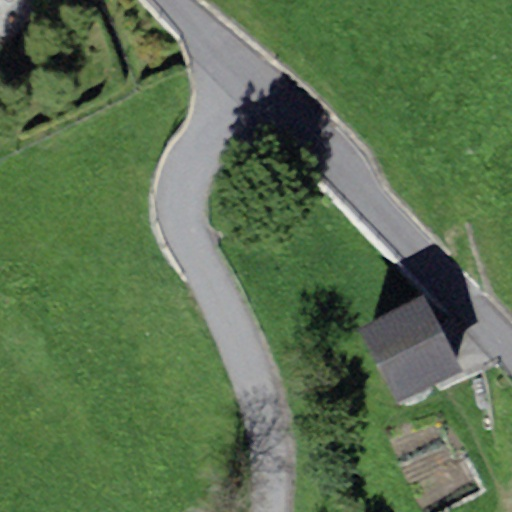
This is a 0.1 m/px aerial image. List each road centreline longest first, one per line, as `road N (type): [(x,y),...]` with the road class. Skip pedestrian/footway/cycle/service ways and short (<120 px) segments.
road 1 (unclassified): [(271,511),(274,469),(253,371),(179,196),(183,164),(228,57)]
road 2 (unclassified): [(228,57),(511,352)]
